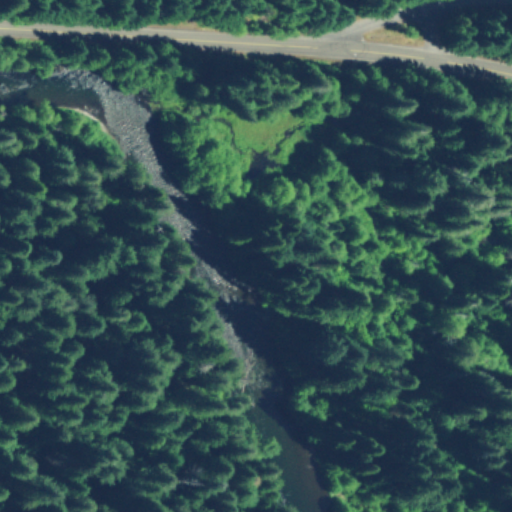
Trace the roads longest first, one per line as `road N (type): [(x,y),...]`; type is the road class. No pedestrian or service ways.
road 1 (tertiary): [(0,22),(392,49),(511,69)]
road 2 (track): [(489,0),(362,23),(328,44)]
